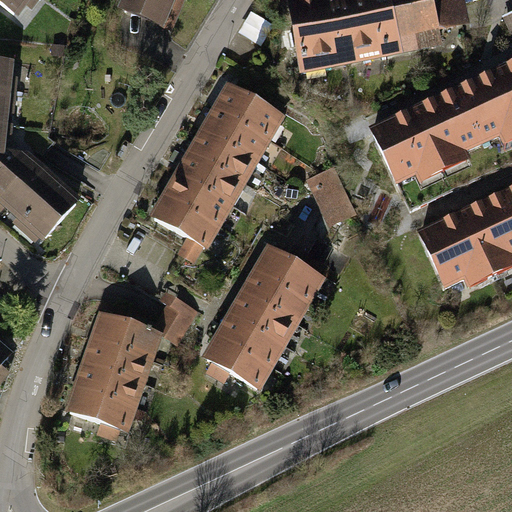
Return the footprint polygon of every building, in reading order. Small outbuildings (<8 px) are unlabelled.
[(30,19),(41,3),(36,0),(0,0),(0,14),(16,25),(24,15),(30,19)] [(118,0),(112,16),(166,38),(181,0),(118,0)] [(277,0),(292,78),(438,51),(435,35),(463,30),(457,0),(277,0)] [(511,12),(498,19),(508,41),(511,38),(511,12)] [(511,62),(450,91),(479,153),(494,146),(498,154),(511,147),(511,62)] [(0,65),(0,97),(11,99),(13,81),(3,80),(4,66),(0,65)] [(221,90),(208,112),(266,145),(279,123),(221,90)] [(462,160),(479,153),(450,91),(364,130),(393,192),(413,182),(418,192),(466,170),(462,160)] [(0,117),(9,119),(11,99),(0,97),(0,117)] [(208,112),(195,134),(253,167),(266,145),(208,112)] [(195,134),(182,156),(240,189),(253,167),(195,134)] [(182,156),(169,178),(227,211),(240,189),(182,156)] [(0,214),(39,173),(25,161),(0,158),(0,214)] [(331,171),(305,183),(327,229),(353,217),(331,171)] [(76,208),(39,173),(0,214),(0,220),(35,252),(76,208)] [(169,178),(156,200),(214,233),(227,211),(169,178)] [(511,184),(497,191),(511,223),(511,184)] [(511,264),(510,260),(511,259),(511,223),(497,191),(412,230),(440,292),(461,282),(466,292),(511,270),(511,264)] [(156,200),(143,222),(180,243),(171,258),(188,267),(197,253),(201,255),(214,233),(156,200)] [(260,252),(246,274),(303,309),(317,287),(260,252)] [(246,274),(233,297),(289,331),(303,309),(246,274)] [(194,317),(161,297),(154,309),(162,313),(149,336),(155,338),(174,350),(194,317)] [(233,297),(219,319),(276,353),(289,331),(233,297)] [(93,316),(84,342),(146,364),(155,338),(149,336),(93,316)] [(219,319),(206,341),(262,375),(276,353),(219,319)] [(206,341),(192,363),(204,370),(199,377),(219,390),(224,382),(249,397),(262,375),(206,341)] [(84,342),(75,368),(136,390),(146,364),(84,342)] [(75,368),(65,394),(127,416),(136,390),(75,368)] [(65,394),(56,421),(91,433),(89,439),(110,447),(112,440),(117,443),(127,416),(65,394)]
